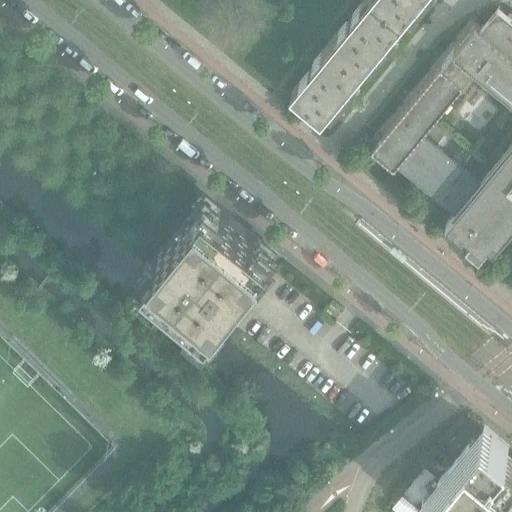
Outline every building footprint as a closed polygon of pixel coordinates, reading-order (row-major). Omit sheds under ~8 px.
[(389,42),(386,39),(402,19),(379,0),(366,0),(332,41),(363,66),(378,48),(382,51),(389,42)] [(379,0),(402,19),(418,0),(421,3),(424,0),(379,0)] [(471,236),(466,241),(480,252),(489,241),(493,245),(511,222),(511,8),(507,12),(498,4),(480,26),(475,21),(454,47),(455,47),(441,63),(372,146),(394,164),(396,162),(454,211),(446,221),(464,236),(467,233),(471,236)] [(348,92),(349,91),(350,90),(346,86),(363,66),(332,41),(291,90),(322,115),(338,96),(342,99),(348,92)] [(209,320),(270,247),(205,194),(145,267),(209,320)] [(437,511),(511,511),(511,451),(507,447),(509,445),(484,425),(422,499),(437,511)]
